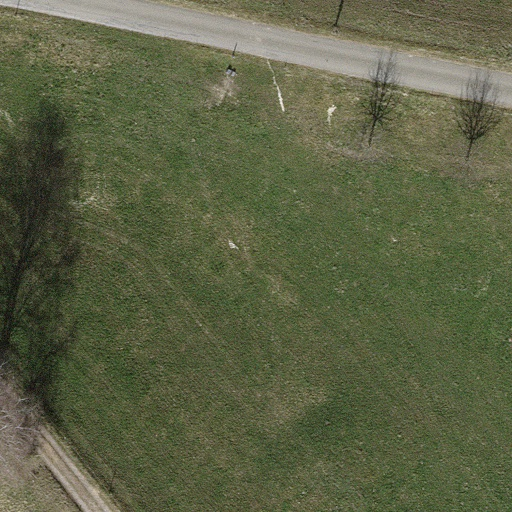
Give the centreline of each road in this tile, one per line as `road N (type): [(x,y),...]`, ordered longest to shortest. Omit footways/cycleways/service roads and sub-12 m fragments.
road 1 (unclassified): [(511,87),(65,0)]
road 2 (track): [(101,511),(0,398)]
